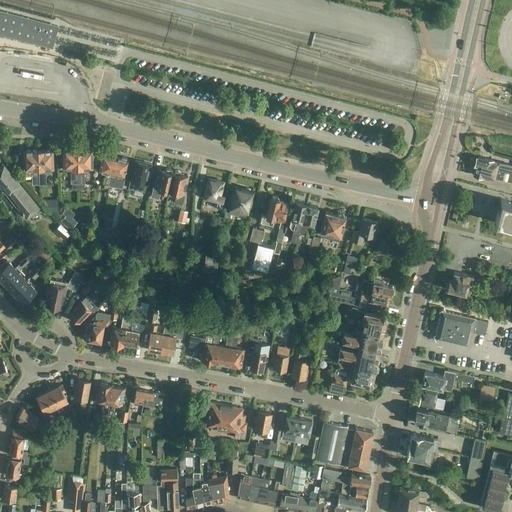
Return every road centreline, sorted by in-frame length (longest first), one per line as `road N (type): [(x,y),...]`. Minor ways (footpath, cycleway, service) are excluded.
road 1 (residential): [(392,415),(66,355)]
road 2 (tertiary): [(423,198),(109,125)]
road 3 (secondary): [(438,201),(482,0)]
road 4 (secondary): [(471,0),(423,198)]
road 5 (secondary): [(392,415),(429,242)]
